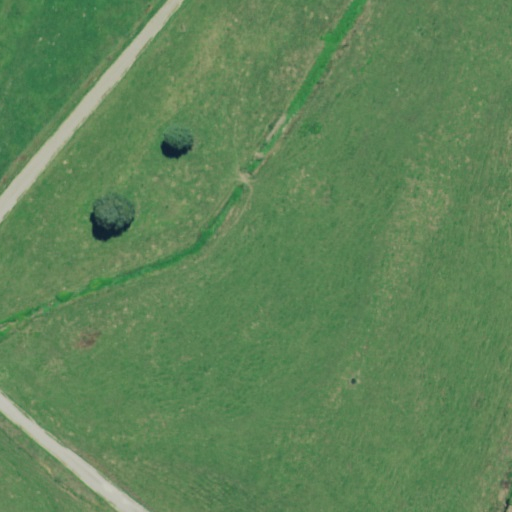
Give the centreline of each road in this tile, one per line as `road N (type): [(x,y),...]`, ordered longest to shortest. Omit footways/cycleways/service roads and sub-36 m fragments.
road 1 (track): [(176,0),(0,210)]
road 2 (track): [(0,397),(139,511)]
